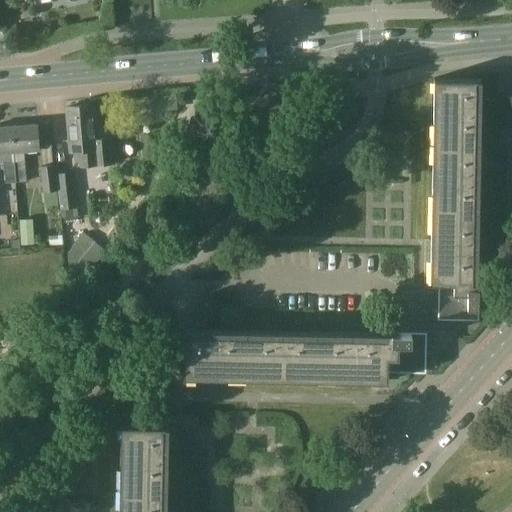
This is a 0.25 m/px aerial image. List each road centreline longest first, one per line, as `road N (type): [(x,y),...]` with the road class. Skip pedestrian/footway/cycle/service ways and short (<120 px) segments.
road 1 (tertiary): [(0,82),(293,54)]
road 2 (unclassified): [(352,511),(511,335)]
road 3 (tertiary): [(293,54),(374,65),(464,43)]
road 4 (tertiary): [(464,43),(375,35),(293,54)]
